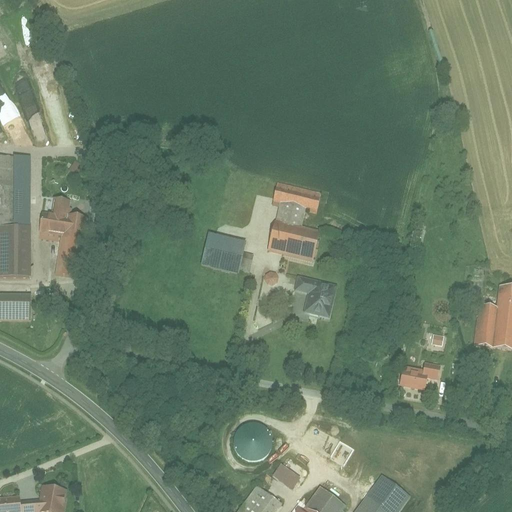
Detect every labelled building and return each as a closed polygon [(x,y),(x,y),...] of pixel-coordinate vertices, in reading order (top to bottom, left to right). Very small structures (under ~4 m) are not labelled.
[(29,178),(16,178),(16,158),(0,157),(0,278),(31,279),(31,223),(29,223),(29,178)] [(276,204),(283,205),(278,225),(275,225),(268,251),(313,264),(321,238),(301,232),(307,211),(316,213),(321,192),(281,182),(276,204)] [(43,214),(40,234),(61,237),(54,279),(79,283),(88,221),(68,218),(71,202),(54,199),(51,216),(43,214)] [(211,235),(204,268),(239,276),(247,243),(211,235)] [(310,296),(307,314),(330,319),(338,282),(301,274),(297,293),(310,296)] [(475,305),(471,347),(511,351),(511,290),(497,288),(495,307),(475,305)] [(0,297),(0,321),(32,321),(31,296),(0,297)] [(435,334),(432,347),(441,349),(444,336),(435,334)] [(403,371),(399,387),(427,394),(431,378),(403,371)] [(280,467),(273,479),(293,491),(300,480),(280,467)] [(0,494),(0,511),(66,511),(69,488),(43,485),(42,494),(0,494)] [(257,486),(237,511),(276,511),(282,505),(257,486)] [(386,511),(367,498),(356,511),(342,511),(346,508),(319,489),(306,508),(304,507),(300,511),(386,511)]
